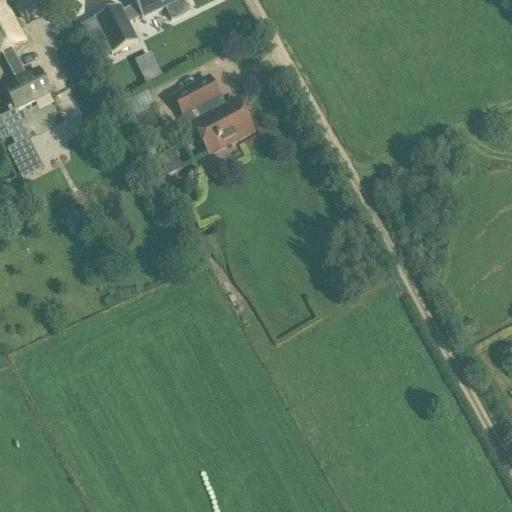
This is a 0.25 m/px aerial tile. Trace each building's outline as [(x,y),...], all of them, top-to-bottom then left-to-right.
[(130,0),(135,9),(122,15),(119,9),(120,9),(120,7),(119,8),(93,21),(94,22),(95,21),(112,55),(110,56),(111,57),(138,44),(137,43),(136,43),(127,25),(140,19),(141,22),(165,10),(171,22),(188,14),(182,2),(186,0),(185,0),(130,0)] [(4,4),(0,6),(0,55),(2,55),(11,51),(24,44),(4,4)] [(11,51),(2,55),(15,81),(3,88),(12,106),(7,108),(9,113),(0,117),(0,143),(10,138),(14,146),(29,138),(15,112),(50,94),(38,70),(24,77),(11,51)] [(208,84),(172,102),(181,120),(194,114),(199,125),(191,129),(206,159),(251,137),(236,107),(223,113),(208,84)] [(150,114),(135,121),(144,139),(159,132),(150,114)] [(169,161),(177,181),(193,174),(184,155),(169,161)] [(96,218),(105,213),(96,195),(87,199),(96,218)]
